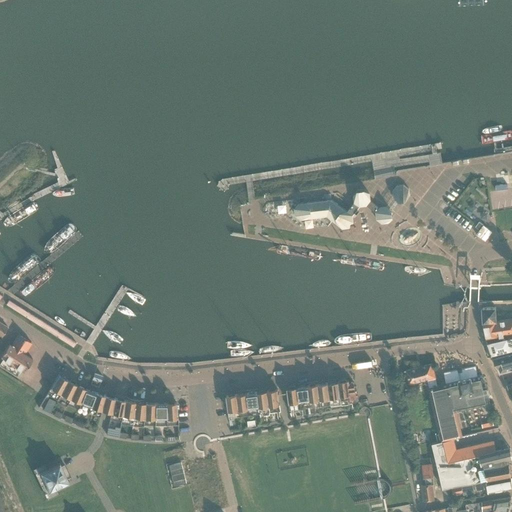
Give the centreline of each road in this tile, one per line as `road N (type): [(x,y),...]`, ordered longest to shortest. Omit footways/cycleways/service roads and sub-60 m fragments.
road 1 (residential): [(474,346),(195,379)]
road 2 (residential): [(115,376),(0,313)]
road 3 (tertiary): [(474,346),(476,266),(484,254),(511,248)]
